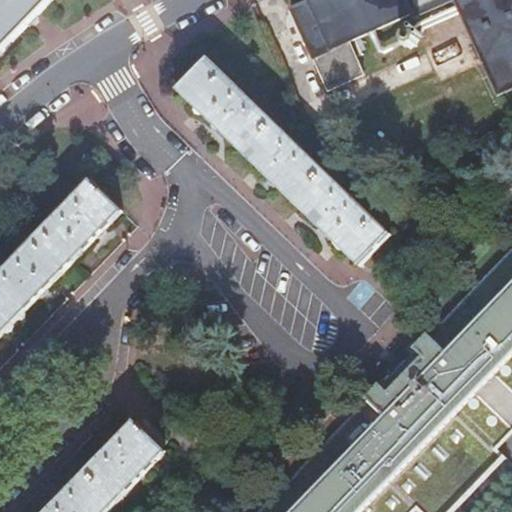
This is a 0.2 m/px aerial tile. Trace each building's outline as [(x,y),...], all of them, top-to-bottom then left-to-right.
[(0,0),(0,55),(28,27),(29,30),(40,20),(37,18),(54,0),(0,0)] [(454,0),(488,74),(511,63),(511,25),(500,0),(313,0),(293,10),(315,59),(411,14),(414,19),(454,0)] [(511,0),(500,0),(511,25),(511,63),(488,74),(498,96),(511,89),(511,0)] [(398,235),(216,60),(185,90),(367,265),(398,235)] [(91,182),(0,274),(0,335),(122,212),(91,182)] [(366,398),(368,399),(260,511),(359,511),(420,449),(446,475),(452,470),(464,480),(511,431),(511,428),(501,418),(507,411),(482,387),(511,356),(511,251),(429,337),(427,334),(366,398)] [(134,421),(46,511),(105,511),(165,450),(134,421)]
